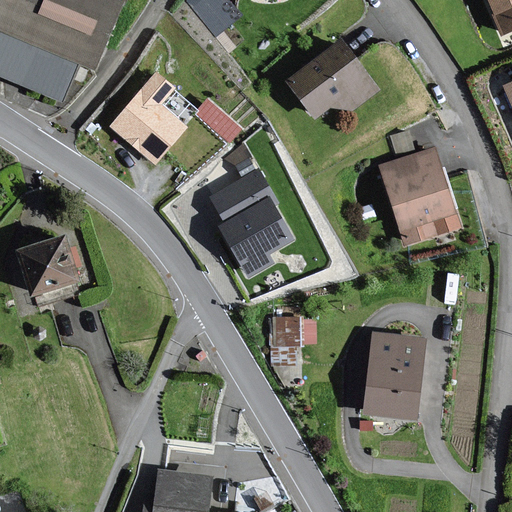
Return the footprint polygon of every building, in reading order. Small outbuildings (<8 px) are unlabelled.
[(0,0),(0,70),(65,98),(78,61),(95,67),(126,0),(125,0),(0,0)] [(242,14),(229,0),(198,0),(195,7),(217,34),(242,14)] [(511,27),(511,0),(489,0),(504,32),(511,27)] [(378,85),(343,41),(294,80),(319,111),(342,93),(352,106),(378,85)] [(176,86),(159,72),(115,125),(157,160),(185,126),(160,105),(176,86)] [(437,147),(382,165),(408,244),(440,234),(463,227),(458,212),(437,147)] [(250,160),(238,167),(244,178),(212,197),(227,223),(220,227),(249,278),(275,263),(269,253),(294,239),(275,207),(281,204),(259,169),(256,171),(250,160)] [(66,236),(20,250),(33,295),(79,281),(66,236)] [(271,340),(318,342),(319,313),(272,311),(271,340)] [(427,338),(376,333),(369,411),(420,416),(427,338)] [(299,344),(273,342),(272,354),(298,356),(299,344)] [(208,511),(213,476),(163,470),(160,495),(149,494),(147,511),(208,511)]
